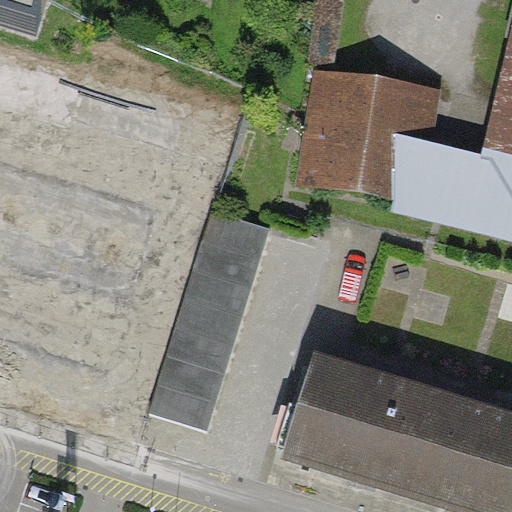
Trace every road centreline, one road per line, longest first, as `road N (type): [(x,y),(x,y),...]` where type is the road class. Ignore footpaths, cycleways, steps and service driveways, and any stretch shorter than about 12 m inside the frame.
road 1 (unknown): [(0,279),(127,315),(145,312),(163,302),(194,198),(182,169),(0,112)]
road 2 (residential): [(0,429),(258,511)]
